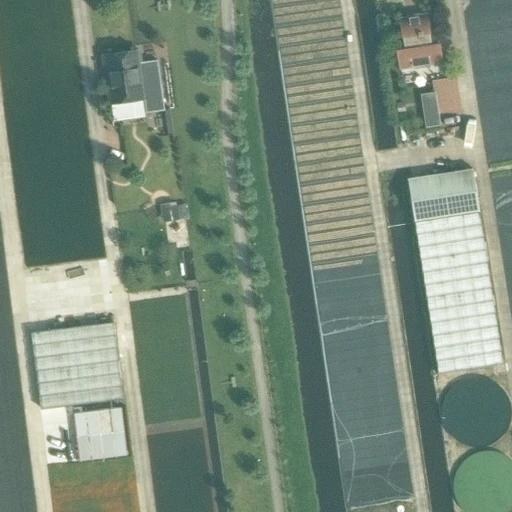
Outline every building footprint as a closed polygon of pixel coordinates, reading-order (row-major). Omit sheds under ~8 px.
[(398,51),(400,69),(413,67),(414,69),(429,67),(429,64),(442,62),(439,44),(431,45),(426,15),(419,16),(418,15),(408,16),(408,17),(400,19),(405,49),(398,51)] [(113,54),(107,55),(111,85),(107,85),(110,103),(111,103),(113,119),(135,116),(133,100),(145,98),(147,112),(164,110),(157,61),(141,63),(139,51),(134,52),(129,52),(125,49),(117,50),(113,54)] [(404,103),(397,105),(398,112),(405,111),(404,103)] [(439,126),(437,110),(425,112),(427,128),(439,126)] [(408,179),(438,374),(503,364),(473,169),(408,179)] [(175,208),(175,205),(163,207),(165,222),(177,221),(175,208)] [(113,322),(32,332),(41,409),(122,399),(113,322)] [(121,408),(74,413),(76,431),(79,461),(127,456),(121,408)]
